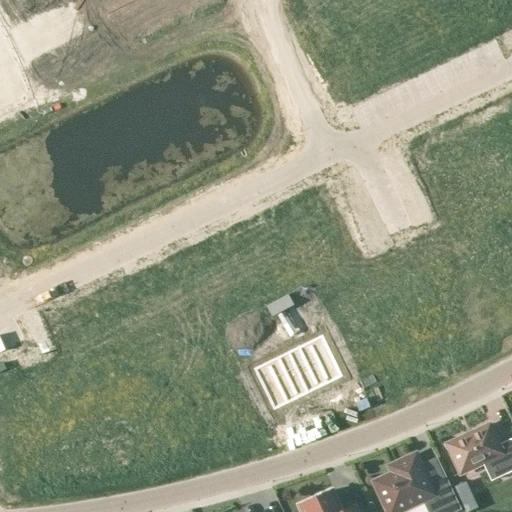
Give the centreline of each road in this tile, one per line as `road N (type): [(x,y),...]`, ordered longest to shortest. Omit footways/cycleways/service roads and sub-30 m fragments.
road 1 (residential): [(92,511),(311,457),(511,370)]
road 2 (residential): [(328,155),(0,313)]
road 3 (residential): [(511,68),(356,142)]
road 4 (residential): [(260,0),(328,155)]
